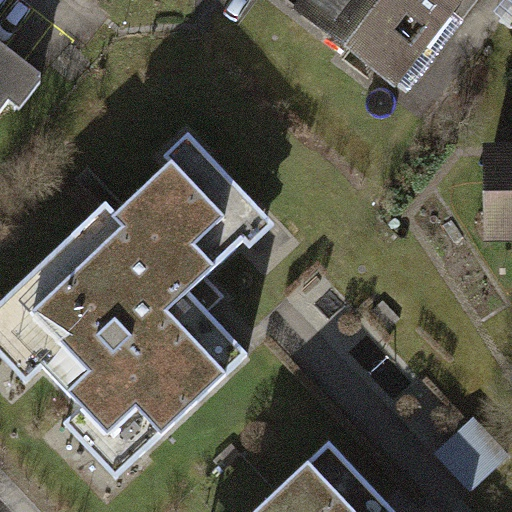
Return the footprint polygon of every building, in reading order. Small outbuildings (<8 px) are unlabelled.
[(392,96),(465,0),(299,0),(288,16),(392,96)] [(45,87),(0,53),(0,121),(11,107),(23,116),(45,87)] [(186,175),(169,157),(114,210),(104,200),(0,298),(0,311),(27,340),(19,347),(106,438),(114,430),(138,455),(247,352),(187,290),(246,235),(231,218),(249,201),(206,156),(186,175)] [(511,160),(463,160),(463,260),(499,260),(499,323),(511,323),(511,160)] [(390,511),(324,443),(251,511),(390,511)]
